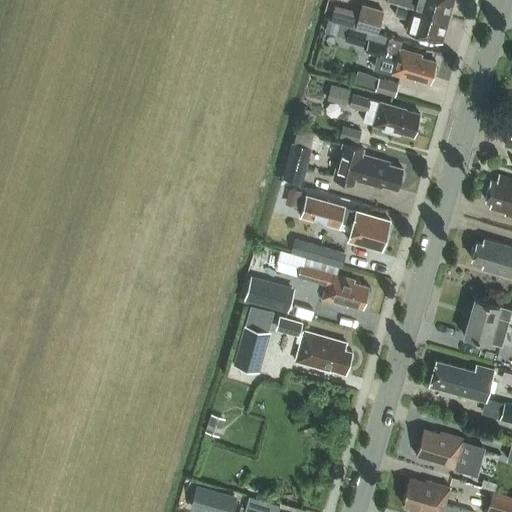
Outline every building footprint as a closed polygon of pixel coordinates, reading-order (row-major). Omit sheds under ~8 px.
[(385,0),(386,0),(398,3),(448,18),(453,0),(385,0)] [(330,20),(378,34),(385,10),(363,4),(361,11),(335,3),(330,20)] [(442,41),(448,18),(398,3),(395,15),(409,19),(406,31),(442,41)] [(349,28),(346,41),(363,46),(366,33),(349,28)] [(377,56),(373,68),(415,80),(415,78),(430,82),(432,75),(435,73),(436,68),(434,65),(436,61),(421,57),(422,55),(401,49),(403,41),(391,38),(389,46),(371,40),(367,53),(377,56)] [(355,81),(377,88),(380,78),(369,73),(358,70),(355,81)] [(377,88),(376,90),(396,96),(400,82),(380,77),(380,78),(377,88)] [(350,89),(332,84),(327,100),(346,105),(350,89)] [(399,132),(413,136),(420,113),(405,109),(405,108),(379,101),(379,102),(353,94),(349,105),(366,110),(363,121),(373,124),(383,127),(382,129),(398,134),(399,132)] [(344,124),(340,137),(360,142),(363,129),(344,124)] [(303,184),(315,133),(294,128),(282,179),(303,184)] [(397,189),(398,183),(402,181),(403,174),(402,171),(402,168),(388,164),(389,162),(362,154),(363,149),(343,143),(333,178),(354,184),(355,180),(382,187),(382,185),(397,189)] [(504,214),(511,216),(511,178),(499,175),(496,182),(490,180),(485,199),(491,201),(490,207),(505,212),(504,214)] [(298,207),(302,191),(284,186),(281,197),(287,198),(285,204),(298,207)] [(348,240),(381,249),(390,220),(345,207),(306,196),(300,216),(339,227),(341,222),(352,225),(348,240)] [(472,252),(473,254),(471,258),(484,262),(482,267),(511,275),(511,246),(484,238),(482,243),(476,241),(475,245),(473,246),(472,252)] [(323,246),(319,260),(340,266),(344,268),(348,254),(323,246)] [(338,275),(340,266),(319,260),(283,250),(281,259),(300,264),(338,275)] [(338,275),(300,264),(297,276),(326,284),(322,298),(347,306),(348,303),(362,307),(364,301),(367,300),(369,295),(367,291),(368,286),(354,282),(355,280),(338,275)] [(295,288),(251,275),(244,299),(287,312),(295,288)] [(464,335),(489,342),(501,346),(511,309),(499,306),(500,305),(474,298),(464,335)] [(268,331),(274,311),(251,304),(245,325),(244,325),(233,364),(260,371),(270,332),(268,331)] [(300,333),(302,324),(303,322),(291,319),(279,315),(276,326),(275,330),(298,337),(300,333)] [(345,349),(346,342),(312,333),(304,330),(303,334),(295,361),(327,370),(330,369),(345,373),(352,351),(345,349)] [(485,400),(488,390),(494,391),(496,381),(490,379),(493,368),(478,364),(476,372),(436,361),(429,384),(485,400)] [(500,420),(511,422),(511,404),(504,403),(500,420)] [(212,414),(206,432),(219,435),(224,418),(212,414)] [(431,462),(455,469),(464,438),(440,431),(440,433),(423,428),(416,455),(432,460),(431,462)] [(496,481),(501,466),(478,458),(473,473),(496,481)] [(417,511),(421,511),(458,511),(459,508),(444,504),(449,487),(426,480),(425,482),(409,477),(402,504),(418,509),(417,511)] [(482,486),(495,490),(497,482),(484,478),(482,486)] [(232,511),(237,496),(197,485),(190,509),(201,511),(232,511)] [(511,511),(511,495),(494,490),(487,511),(511,511)] [(277,511),(280,505),(249,496),(244,511),(277,511)]
